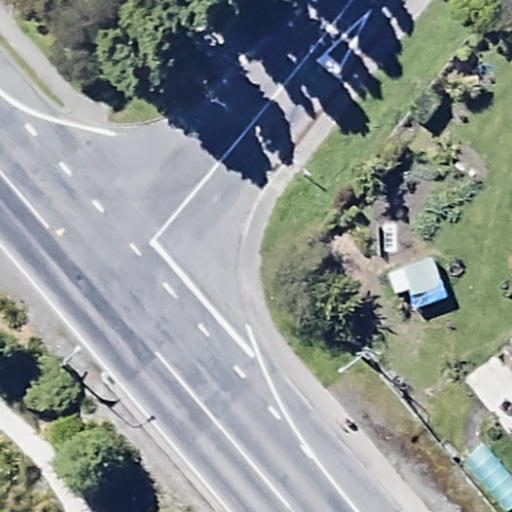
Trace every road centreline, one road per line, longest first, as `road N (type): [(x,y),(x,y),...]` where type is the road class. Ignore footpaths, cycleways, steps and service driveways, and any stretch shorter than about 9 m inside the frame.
road 1 (residential): [(101,295),(345,0)]
road 2 (trunk): [(289,511),(101,295)]
road 3 (trunk): [(101,295),(0,177)]
